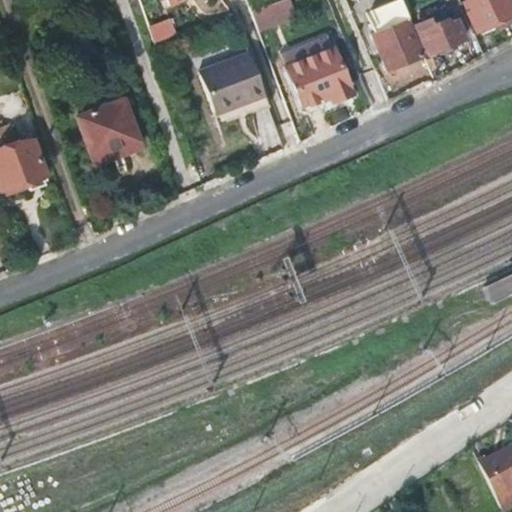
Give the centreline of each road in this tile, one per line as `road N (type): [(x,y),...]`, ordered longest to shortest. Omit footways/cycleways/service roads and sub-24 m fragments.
road 1 (unclassified): [(0,294),(511,64)]
road 2 (residential): [(337,511),(511,392)]
road 3 (unknown): [(392,117),(338,0)]
